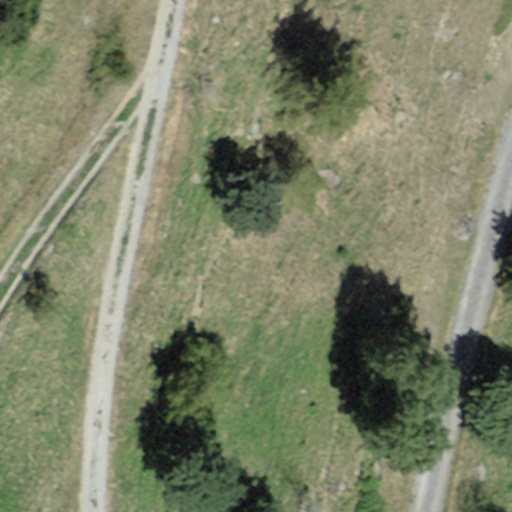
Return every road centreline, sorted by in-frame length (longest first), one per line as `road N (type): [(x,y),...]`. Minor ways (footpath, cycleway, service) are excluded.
road 1 (unclassified): [(92,511),(121,245),(173,0)]
road 2 (unclassified): [(427,511),(511,160)]
road 3 (track): [(155,94),(125,111),(0,290)]
